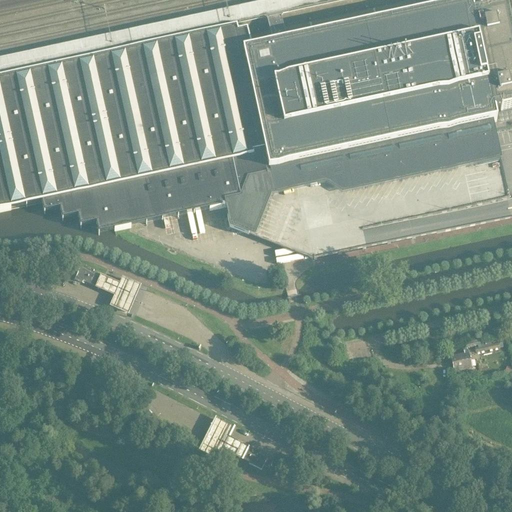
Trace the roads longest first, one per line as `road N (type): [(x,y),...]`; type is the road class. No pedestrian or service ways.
road 1 (trunk): [(494,511),(235,378)]
road 2 (residential): [(441,370),(385,367),(380,339),(511,307)]
road 3 (trunk): [(102,351),(269,432)]
road 4 (trunk): [(235,378),(69,304)]
road 5 (trunk): [(269,432),(427,511)]
